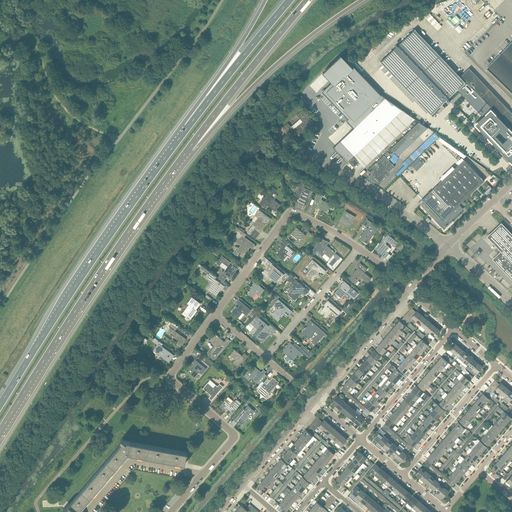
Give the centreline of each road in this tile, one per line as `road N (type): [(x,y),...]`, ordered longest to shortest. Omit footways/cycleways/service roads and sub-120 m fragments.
road 1 (motorway): [(0,430),(188,148)]
road 2 (motorway): [(178,140),(0,404)]
road 3 (motorway): [(188,148),(291,52),(363,0)]
road 4 (residential): [(358,248),(290,213),(214,315)]
road 5 (unclassified): [(448,245),(316,157),(280,145)]
road 6 (motorway): [(188,148),(309,0)]
road 7 (unknown): [(368,63),(508,186)]
road 8 (motorway): [(291,0),(178,140)]
road 9 (motorway): [(263,0),(178,140)]
road 10 (residential): [(214,315),(171,377),(232,436)]
road 11 (tertiary): [(313,400),(408,289)]
road 12 (residential): [(359,439),(454,328)]
road 13 (residential): [(401,475),(497,365)]
road 14 (residential): [(263,358),(358,248)]
road 15 (residential): [(87,511),(131,462),(203,474)]
